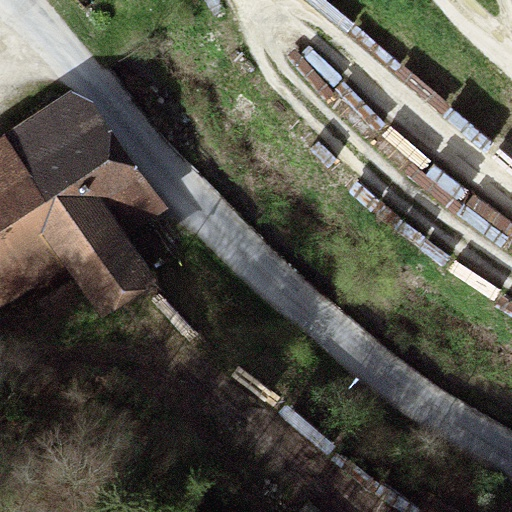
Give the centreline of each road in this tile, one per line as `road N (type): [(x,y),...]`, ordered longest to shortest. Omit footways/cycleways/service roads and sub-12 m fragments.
road 1 (unclassified): [(22,0),(253,260),(423,403),(511,456)]
road 2 (track): [(141,309),(266,424),(380,511)]
